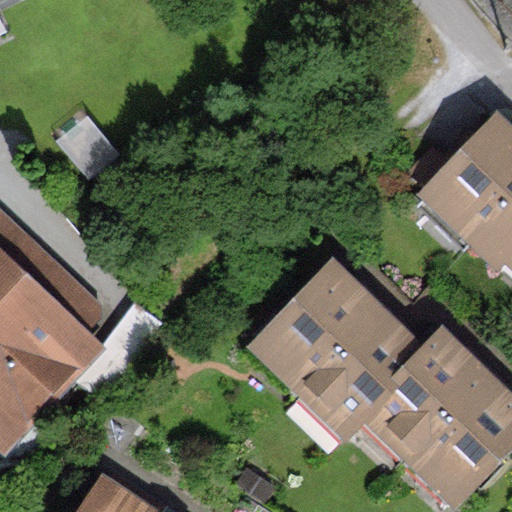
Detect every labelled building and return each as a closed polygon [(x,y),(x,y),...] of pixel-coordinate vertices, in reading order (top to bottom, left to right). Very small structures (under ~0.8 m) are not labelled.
[(428,194),(475,240),(511,202),(511,138),(496,123),(428,194)] [(511,202),(475,240),(500,264),(511,250),(511,202)] [(263,342),(308,386),(378,313),(332,270),(263,342)] [(0,301),(12,288),(0,276),(0,301)] [(64,337),(12,288),(0,301),(0,417),(10,426),(80,352),(64,337)] [(79,381),(102,398),(157,325),(134,308),(79,381)] [(308,386),(352,427),(421,355),(378,313),(308,386)] [(483,378),(439,336),(421,355),(352,427),(354,429),(372,410),(414,450),(483,378)] [(511,438),(511,405),(483,378),(414,450),(406,457),(406,467),(442,502),(450,501),(511,438)] [(85,511),(137,511),(102,488),(85,511)]
